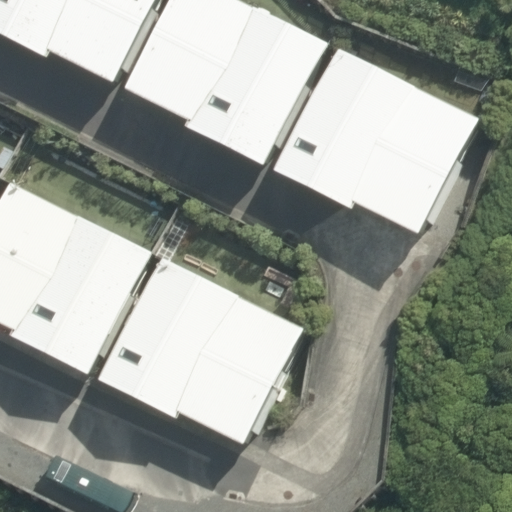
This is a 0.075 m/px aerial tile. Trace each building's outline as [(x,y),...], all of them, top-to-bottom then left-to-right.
[(0,0),(0,36),(61,67),(64,60),(127,94),(170,0),(0,0)] [(232,0),(183,0),(137,97),(202,129),(198,136),(277,175),(336,49),(270,18),(272,14),(259,9),(258,13),(232,0)] [(286,179),(366,219),(370,212),(433,243),(489,127),(346,54),(286,179)] [(0,179),(0,205),(10,185),(0,179)] [(163,260),(20,188),(0,232),(0,324),(27,338),(25,344),(103,383),(163,260)] [(172,264),(113,389),(190,427),(193,420),(259,453),(315,336),(172,264)]
